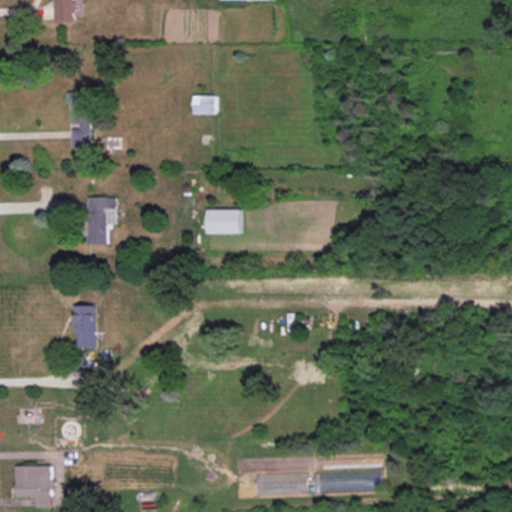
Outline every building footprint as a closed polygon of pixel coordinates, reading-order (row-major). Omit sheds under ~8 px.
[(54,0),(55,22),(75,21),(74,0),(54,0)] [(73,149),(93,148),(92,91),(73,91),(73,127),(72,127),(73,149)] [(218,114),(218,95),(196,95),(196,114),(218,114)] [(90,243),(109,244),(110,223),(118,223),(118,197),(91,196),(90,243)] [(79,305),(78,347),(98,347),(99,305),(79,305)] [(17,497),(38,496),(38,505),(53,505),(53,465),(17,465),(17,497)] [(316,493),(384,491),(383,470),(316,471),(316,493)] [(160,511),(159,491),(139,491),(140,511),(160,511)]
